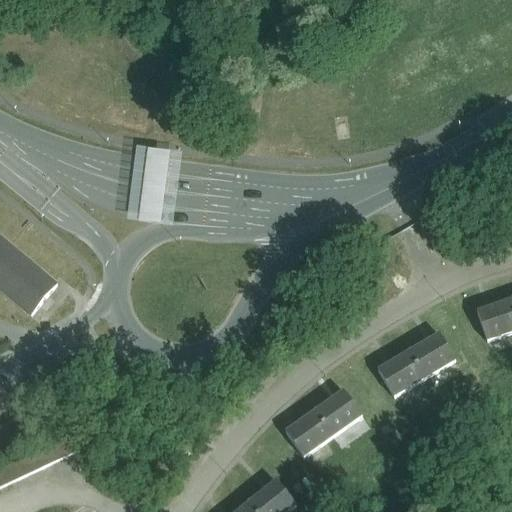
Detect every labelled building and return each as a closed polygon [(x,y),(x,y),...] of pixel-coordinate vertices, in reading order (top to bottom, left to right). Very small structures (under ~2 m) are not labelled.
[(182,158),(136,152),(131,187),(126,225),(172,231),(177,194),(182,158)] [(57,287),(0,239),(0,292),(31,318),(57,287)] [(511,302),(477,315),(487,345),(511,336),(511,302)] [(439,337),(378,374),(394,401),(455,364),(439,337)] [(343,394),(285,435),(304,461),(362,420),(343,394)] [(64,433),(0,463),(0,489),(74,455),(64,433)] [(276,484),(240,511),(290,511),(296,508),(276,484)]
